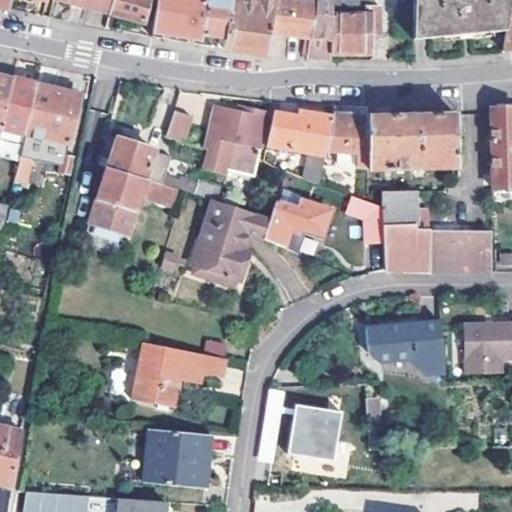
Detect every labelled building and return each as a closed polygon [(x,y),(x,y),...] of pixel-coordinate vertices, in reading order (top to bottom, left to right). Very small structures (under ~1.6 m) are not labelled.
[(0,0),(0,8),(9,11),(11,0),(0,0)] [(53,0),(95,12),(109,16),(112,6),(89,0),(88,4),(76,1),(76,0),(53,0)] [(113,0),(112,6),(109,16),(144,26),(151,2),(154,3),(156,3),(156,0),(113,0)] [(156,0),(156,3),(150,40),(159,41),(199,47),(201,36),(207,0),(156,0)] [(225,40),(231,0),(207,0),(201,36),(220,39),(225,40)] [(270,33),(276,0),(231,0),(225,40),(223,50),(230,51),(265,56),(270,33)] [(308,38),(313,3),(310,2),(286,0),(276,0),(270,33),(302,37),(308,38)] [(313,3),(308,38),(306,60),(312,61),(330,62),(330,56),(331,9),(331,0),(310,0),(310,2),(313,3)] [(373,0),(331,0),(331,9),(373,9),(373,0)] [(397,0),(397,30),(412,30),(413,0),(397,0)] [(510,0),(413,0),(412,30),(412,41),(464,36),(506,32),(510,0)] [(511,0),(510,0),(506,32),(503,52),(509,52),(511,51),(511,0)] [(370,56),(369,39),(369,29),(378,29),(378,9),(373,9),(331,9),(330,56),(370,56)] [(369,29),(369,39),(378,38),(378,29),(369,29)] [(0,133),(1,128),(13,80),(0,76),(0,133)] [(1,128),(25,135),(37,86),(13,80),(1,128)] [(25,135),(23,142),(14,181),(28,184),(34,161),(59,167),(58,173),(69,175),(73,159),(64,157),(81,97),(74,95),(37,86),(25,135)] [(247,177),(266,116),(239,108),(238,113),(218,109),(201,167),(221,173),(222,170),(247,177)] [(495,190),(511,189),(511,109),(504,110),(493,110),(495,190)] [(165,137),(181,142),(189,115),(173,110),(165,137)] [(263,147),(317,155),(325,157),(326,149),(331,116),(298,111),(296,118),(273,114),(263,147)] [(356,167),(369,168),(370,117),(331,116),(326,149),(357,152),(356,167)] [(369,168),(458,169),(457,116),(390,117),(370,117),(369,168)] [(0,133),(0,137),(23,142),(25,135),(1,128),(0,133)] [(108,158),(105,167),(144,178),(161,183),(164,172),(169,155),(114,138),(108,158)] [(108,158),(99,155),(96,164),(105,167),(108,158)] [(325,157),(317,155),(312,181),(320,184),(325,157)] [(120,255),(144,178),(105,167),(82,244),(120,255)] [(164,172),(161,183),(193,193),(196,181),(164,172)] [(386,269),(431,272),(490,276),(492,237),(470,236),(432,234),(418,233),(415,192),(383,194),(383,208),(384,246),(386,269)] [(367,247),(384,246),(383,208),(355,198),(348,214),(365,222),(367,247)] [(210,199),(185,283),(229,297),(233,298),(244,264),(239,263),(243,251),(248,238),(262,242),(270,221),(210,199)] [(0,240),(8,207),(0,204),(0,240)] [(296,212),(276,204),(270,221),(262,242),(284,251),(288,241),(293,228),(320,236),(329,213),(300,204),(296,212)] [(432,234),(470,236),(470,225),(433,224),(432,234)] [(284,251),(294,254),(296,245),(288,241),(284,251)] [(248,253),(243,251),(239,263),(244,264),(248,253)] [(165,254),(161,268),(170,271),(175,257),(165,254)] [(229,297),(185,283),(183,291),(226,304),(229,297)] [(422,370),(445,369),(440,316),(364,322),(365,341),(375,355),(410,354),(410,360),(422,370)] [(485,323),(466,325),(470,375),(506,373),(505,357),(511,356),(511,320),(492,322),(492,324),(485,325),(485,323)] [(202,386),(203,381),(209,358),(204,357),(140,344),(128,400),(158,406),(158,410),(169,412),(171,408),(176,409),(180,393),(175,392),(177,381),(182,383),(202,386)] [(209,358),(222,361),(225,348),(207,344),(204,357),(209,358)] [(209,358),(203,381),(221,385),(227,362),(222,361),(209,358)] [(511,407),(511,380),(497,381),(498,408),(511,407)] [(376,397),(365,397),(367,414),(377,413),(376,397)] [(290,459),(335,463),(340,414),(296,409),(290,459)] [(0,485),(11,488),(20,430),(0,426),(0,485)] [(212,437),(151,431),(145,485),(205,490),(212,437)] [(87,511),(89,497),(26,491),(23,511),(87,511)] [(165,511),(167,503),(121,499),(119,511),(165,511)]
